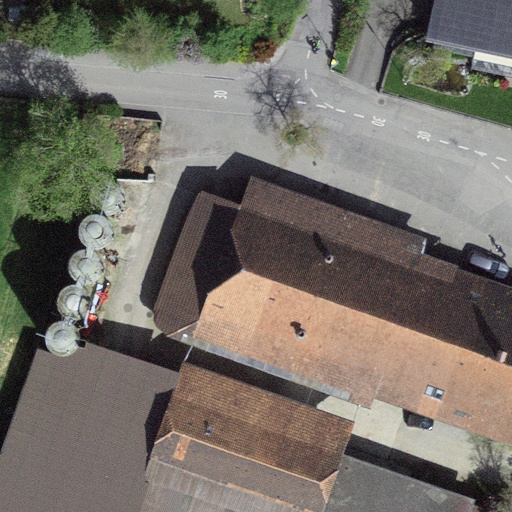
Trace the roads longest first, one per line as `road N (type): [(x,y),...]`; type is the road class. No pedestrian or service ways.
road 1 (residential): [(298,103),(0,67)]
road 2 (residential): [(480,153),(298,103)]
